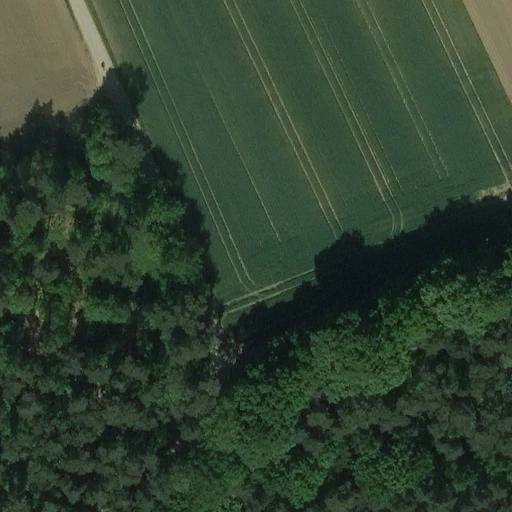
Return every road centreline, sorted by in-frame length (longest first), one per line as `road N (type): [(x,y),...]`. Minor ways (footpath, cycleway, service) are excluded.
road 1 (unclassified): [(227,373),(213,319),(78,0)]
road 2 (unclassified): [(227,373),(396,293),(511,250)]
road 3 (unclassified): [(146,511),(227,373)]
